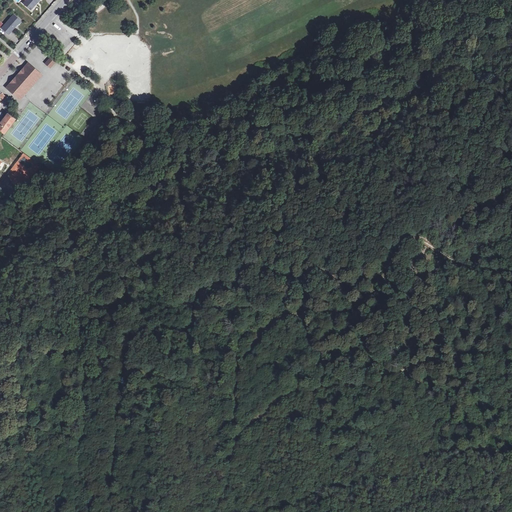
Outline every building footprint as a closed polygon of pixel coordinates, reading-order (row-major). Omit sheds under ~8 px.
[(26,0),(23,3),(30,9),(38,0),(26,0)] [(17,25),(20,21),(13,15),(2,28),(8,34),(17,24),(17,25)] [(39,74),(29,64),(8,88),(19,98),(39,74)] [(7,113),(0,122),(0,129),(4,133),(15,119),(7,113)] [(99,125),(97,128),(104,134),(106,131),(99,125)] [(104,134),(97,128),(87,141),(94,147),(104,134)] [(0,185),(5,189),(14,175),(9,171),(0,184),(0,185)]
